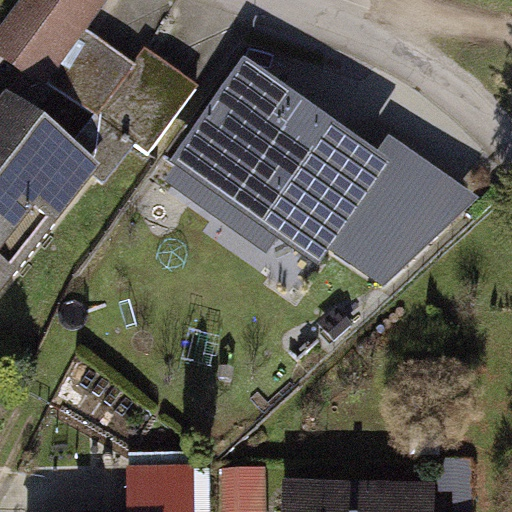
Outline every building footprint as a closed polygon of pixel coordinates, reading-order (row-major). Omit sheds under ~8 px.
[(13,0),(0,19),(0,59),(34,83),(92,0),(13,0)] [(166,145),(205,91),(150,52),(137,71),(96,42),(71,78),(166,145)] [(370,154),(236,62),(168,161),(310,259),(319,245),(374,283),(468,197),(383,135),(370,154)] [(0,269),(83,165),(0,99),(0,269)] [(267,511),(267,468),(223,469),(223,511),(267,511)] [(121,511),(180,511),(180,469),(121,470),(121,511)] [(421,511),(422,482),(274,480),(273,511),(421,511)]
